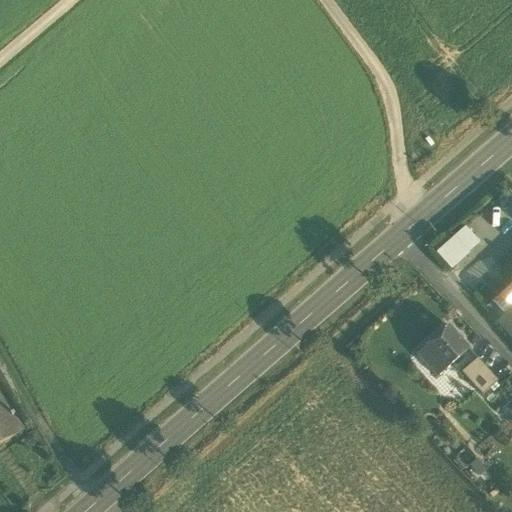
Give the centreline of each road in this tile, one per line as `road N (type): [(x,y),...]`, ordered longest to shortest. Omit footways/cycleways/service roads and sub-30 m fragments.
road 1 (secondary): [(84,511),(511,137)]
road 2 (track): [(413,223),(389,87),(324,0)]
